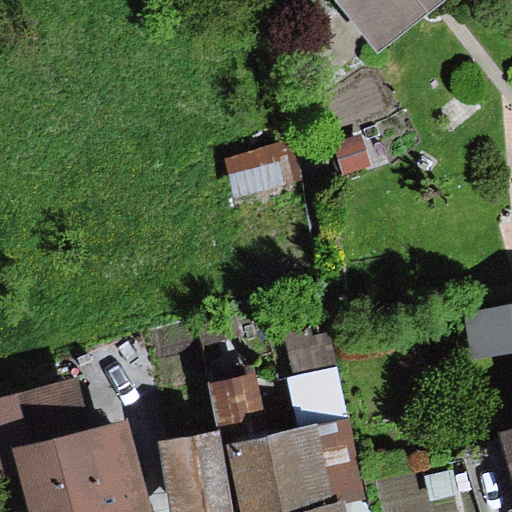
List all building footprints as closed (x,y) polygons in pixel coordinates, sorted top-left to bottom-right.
[(312,0),(361,59),(436,0),(312,0)] [(494,435),(511,430),(511,307),(457,321),(494,435)] [(135,511),(115,426),(0,451),(0,486),(6,511),(135,511)] [(304,428),(212,452),(224,511),(315,511),(330,509),(355,503),(342,427),(304,428)] [(511,511),(511,430),(494,435),(480,438),(507,511),(511,511)] [(209,435),(146,448),(158,511),(222,511),(212,452),(209,435)]
